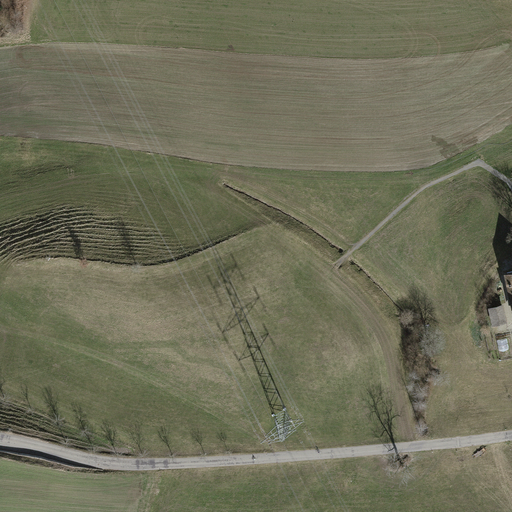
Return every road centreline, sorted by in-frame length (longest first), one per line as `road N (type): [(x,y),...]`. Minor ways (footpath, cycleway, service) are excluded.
road 1 (unclassified): [(0,441),(142,465),(511,434)]
road 2 (track): [(289,456),(102,357),(0,328)]
